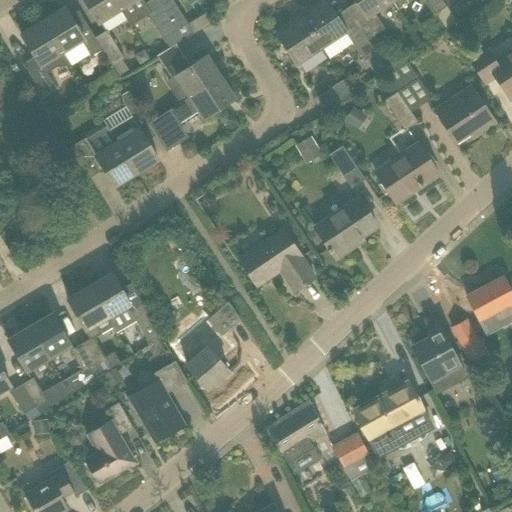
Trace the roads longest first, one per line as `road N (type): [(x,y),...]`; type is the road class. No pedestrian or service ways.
road 1 (residential): [(125,511),(511,170)]
road 2 (residential): [(0,308),(279,120),(283,110),(239,32),(245,14),(266,0)]
